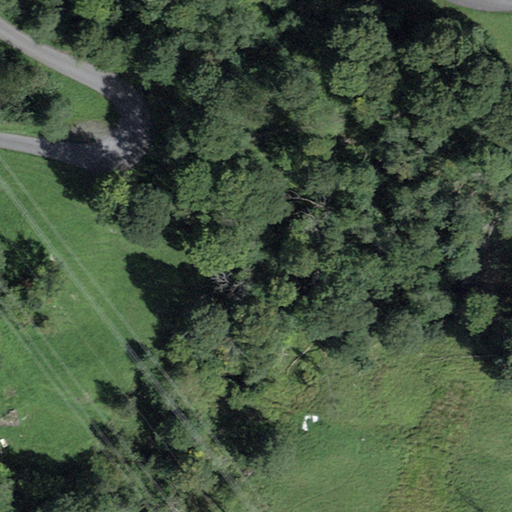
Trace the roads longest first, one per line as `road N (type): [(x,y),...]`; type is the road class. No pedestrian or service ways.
road 1 (track): [(0,390),(101,411),(235,390),(349,432)]
road 2 (unclassified): [(0,28),(128,95),(138,123),(129,143)]
road 3 (unclassified): [(0,139),(100,158),(129,143)]
